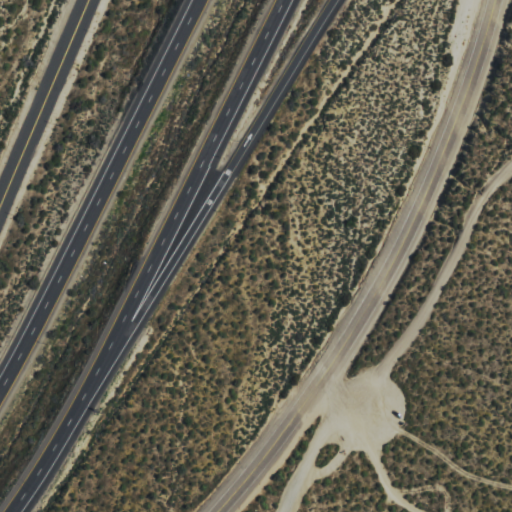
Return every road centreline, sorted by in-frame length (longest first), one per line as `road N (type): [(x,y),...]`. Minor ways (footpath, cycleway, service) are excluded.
road 1 (secondary): [(501,0),(437,185),(388,283),(325,382),(221,511)]
road 2 (motorway): [(78,409),(330,0)]
road 3 (motorway): [(78,409),(285,0)]
road 4 (motorway): [(202,0),(0,391)]
road 5 (residential): [(511,160),(478,198),(420,317),(384,370),(366,420),(291,481),(278,511)]
road 6 (residential): [(0,206),(90,0)]
